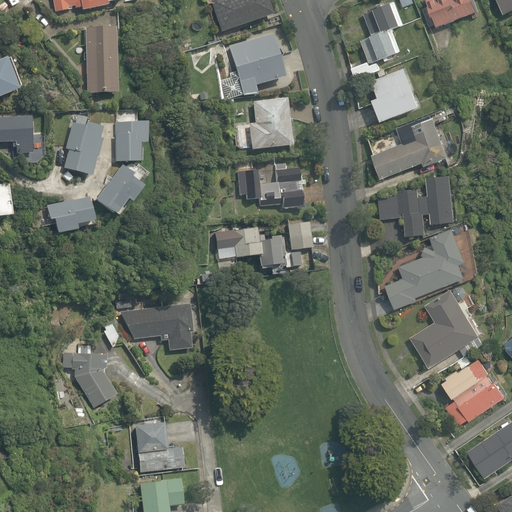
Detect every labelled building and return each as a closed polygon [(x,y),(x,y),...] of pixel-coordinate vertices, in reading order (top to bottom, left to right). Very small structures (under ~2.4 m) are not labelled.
[(51,0),(53,12),(68,10),(68,6),(76,6),(77,10),(103,7),(103,1),(112,0),(51,0)] [(213,0),(207,2),(217,33),(268,15),(262,0),(213,0)] [(402,25),(393,0),(392,0),(364,10),(373,34),(359,39),(367,64),(400,52),(392,29),(402,25)] [(476,9),(472,0),(425,0),(435,25),(476,9)] [(511,0),(494,0),(499,13),(511,7),(511,0)] [(112,94),(110,28),(83,28),(85,95),(112,94)] [(281,76),(270,34),(228,45),(241,94),(254,91),(252,83),(281,76)] [(0,92),(12,87),(0,56),(0,92)] [(404,66),(370,80),(376,94),(370,96),(380,121),(420,105),(404,66)] [(245,122),(249,151),(288,146),(281,97),(248,102),(250,121),(245,122)] [(136,110),(113,110),(113,163),(135,163),(136,141),(142,141),(142,121),(136,121),(136,110)] [(29,115),(0,116),(0,142),(11,142),(12,155),(31,154),(29,115)] [(417,141),(406,146),(404,142),(371,155),(380,179),(421,163),(422,165),(447,156),(432,117),(411,125),(417,141)] [(101,137),(95,136),(97,127),(69,120),(62,148),(69,150),(65,168),(88,173),(92,158),(95,159),(101,137)] [(131,175),(119,166),(91,201),(107,214),(120,198),(124,202),(137,185),(128,179),(131,175)] [(254,168),(234,170),(237,194),(243,193),(244,202),(255,201),(256,206),(278,204),(279,211),(305,208),(304,199),(299,199),(295,169),(272,171),(273,181),(255,182),(254,168)] [(454,220),(450,175),(426,178),(428,189),(381,190),(382,219),(397,218),(397,224),(402,224),(403,235),(422,234),(422,213),(430,213),(431,222),(454,220)] [(85,197),(43,205),(46,220),(50,219),(52,232),(73,228),(72,221),(89,218),(85,197)] [(310,248),(308,220),(288,222),(290,249),(283,250),(284,266),(299,265),(298,249),(310,248)] [(393,310),(463,278),(458,266),(466,262),(450,227),(429,236),(434,247),(396,264),(402,278),(382,288),(393,310)] [(252,228),(209,234),(212,251),(228,248),(230,260),(256,256),(257,267),(279,264),(275,238),(254,241),(252,228)] [(477,335),(450,290),(425,305),(437,323),(411,339),(427,365),(477,335)] [(188,304),(119,311),(133,341),(157,338),(157,341),(165,340),(166,350),(187,348),(186,331),(191,330),(188,304)] [(108,320),(99,328),(111,348),(115,332),(108,320)] [(511,336),(503,345),(511,354),(511,336)] [(73,369),(73,371),(70,374),(90,407),(113,393),(99,370),(100,362),(95,362),(96,342),(84,342),(84,339),(63,338),(62,369),(73,369)] [(460,366),(445,376),(446,379),(440,382),(450,397),(486,374),(476,359),(471,362),(467,356),(457,362),(460,366)] [(489,375),(443,408),(456,426),(466,419),(468,422),(504,396),(489,375)] [(132,424),(137,473),(182,468),(179,444),(164,446),(161,420),(132,424)] [(511,458),(511,420),(467,453),(486,478),(511,458)] [(137,479),(140,511),(135,511),(167,511),(167,506),(180,504),(177,475),(137,479)] [(503,511),(511,511),(511,494),(498,505),(503,511)]
